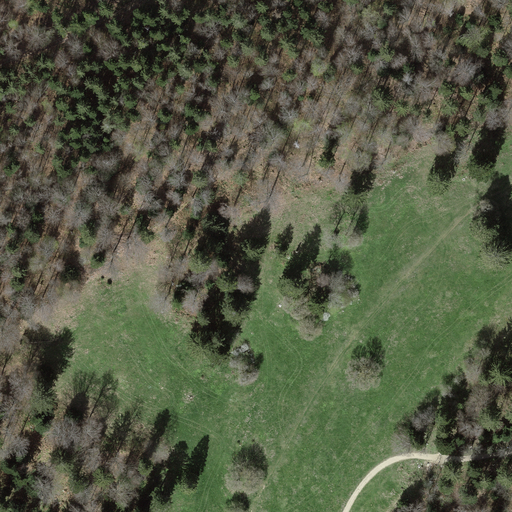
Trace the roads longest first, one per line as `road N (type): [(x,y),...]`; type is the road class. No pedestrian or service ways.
road 1 (track): [(511,188),(451,228),(385,295),(326,377),(252,511)]
road 2 (track): [(346,511),(369,476),(392,459),(511,450)]
road 3 (track): [(0,60),(140,0)]
